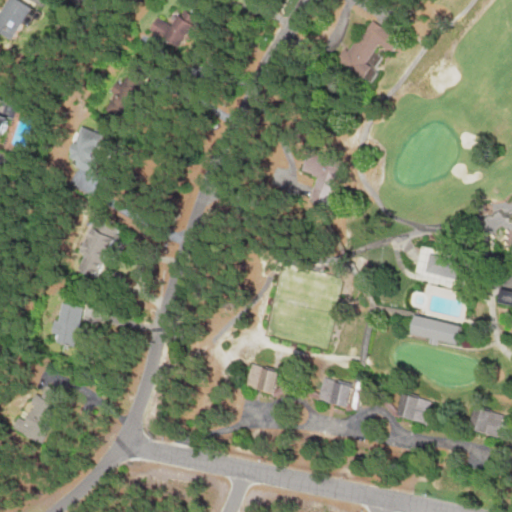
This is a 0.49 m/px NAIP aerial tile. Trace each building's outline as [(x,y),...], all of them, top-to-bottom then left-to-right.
[(0,27),(20,38),(37,4),(30,0),(11,0),(0,22),(0,27)] [(185,47),(203,17),(187,7),(176,25),(160,15),(153,27),(185,47)] [(378,67),(369,62),(382,41),(395,49),(406,33),(375,14),(352,50),(348,47),(342,57),(372,76),(378,67)] [(116,93),(107,107),(121,116),(150,72),(137,63),(124,83),(119,80),(112,90),(116,93)] [(0,131),(13,135),(18,116),(12,114),(15,102),(0,97),(0,131)] [(108,134),(87,125),(72,157),(102,171),(114,147),(104,142),(108,134)] [(303,168),(311,146),(346,159),(328,211),(309,205),(320,174),(303,168)] [(479,203),(486,200),(488,206),(481,209),(479,203)] [(85,269),(105,277),(125,226),(104,218),(85,269)] [(431,269),(435,252),(471,261),(467,278),(431,269)] [(89,305),(69,301),(65,320),(59,318),(56,332),(62,333),(60,341),(81,345),(89,305)] [(422,313),(417,332),(465,344),(469,325),(422,313)] [(285,370),(259,363),(253,384),(279,392),(285,370)] [(359,384),(333,376),(327,398),(353,405),(359,384)] [(67,389),(46,381),(26,434),(47,442),(67,389)] [(437,399),(412,391),(405,413),(431,421),(437,399)] [(404,414),(408,401),(393,397),(390,411),(404,414)] [(511,414),(485,405),(478,427),(504,435),(511,414)]
